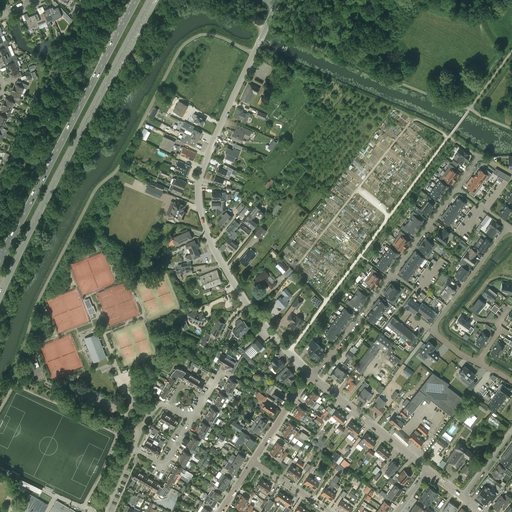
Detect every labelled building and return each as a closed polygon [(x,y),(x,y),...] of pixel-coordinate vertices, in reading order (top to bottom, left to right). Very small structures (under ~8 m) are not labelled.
[(54,6),(49,8),(54,19),(59,17),(62,15),(58,6),(55,8),(54,6)] [(50,21),(54,19),(49,8),(44,10),(45,12),(42,13),(46,22),(48,27),(52,26),(50,21)] [(43,23),(46,22),(42,13),(39,14),(38,12),(33,14),(38,26),(43,24),(43,23)] [(33,28),(38,26),(33,14),(28,17),(29,18),(26,20),(27,23),(30,29),(33,28)] [(72,20),(66,14),(63,17),(70,24),(72,20)] [(0,55),(10,51),(8,46),(7,43),(0,45),(0,55)] [(12,56),(10,51),(0,55),(0,61),(7,58),(8,61),(16,58),(15,55),(12,56)] [(16,58),(8,61),(9,64),(5,66),(7,71),(17,67),(19,66),(17,61),(17,60),(16,58)] [(19,72),(17,67),(7,71),(9,76),(12,75),(12,76),(14,76),(14,78),(21,75),(20,71),(19,72)] [(13,88),(22,93),(24,88),(26,89),(28,85),(19,81),(19,82),(17,82),(16,84),(15,83),(13,88)] [(257,94),(259,89),(248,83),(240,100),(250,104),(255,93),(257,94)] [(19,98),(22,93),(13,88),(10,93),(19,98)] [(6,98),(3,103),(12,107),(15,102),(6,98)] [(178,101),(173,111),(166,124),(170,126),(176,129),(188,106),(178,101)] [(3,113),(12,117),(13,114),(11,113),(10,113),(12,107),(3,103),(1,108),(5,110),(3,113)] [(233,116),(236,117),(236,118),(237,119),(238,118),(239,119),(240,117),(243,118),(245,114),(242,112),(243,111),(237,108),(233,116)] [(265,120),(267,115),(267,114),(258,111),(256,116),(265,120)] [(7,118),(8,118),(10,119),(12,117),(3,113),(2,115),(0,114),(0,120),(5,123),(7,118)] [(202,126),(203,125),(204,123),(205,120),(194,114),(192,118),(195,119),(193,121),(202,126)] [(185,129),(192,133),(191,135),(198,139),(201,133),(193,129),(194,127),(184,121),(181,126),(186,128),(185,129)] [(236,128),(231,138),(239,141),(240,138),(242,138),(243,136),(248,138),(251,131),(243,128),(242,131),(236,128)] [(198,139),(191,135),(188,141),(195,145),(198,139)] [(164,136),(159,146),(170,151),(175,141),(164,136)] [(271,150),(277,142),(274,140),(268,148),(271,150)] [(183,147),(180,155),(192,161),(196,153),(183,147)] [(237,156),(239,151),(234,148),(233,150),(227,148),(225,152),(227,152),(225,158),(226,158),(226,159),(226,161),(227,161),(229,161),(229,159),(233,161),(234,159),(232,159),(234,155),(237,156)] [(459,156),(456,160),(462,164),(465,160),(466,161),(469,156),(467,154),(464,152),(460,149),(456,154),(459,156)] [(178,161),(175,168),(182,171),(181,173),(186,176),(190,166),(178,161)] [(163,162),(161,169),(168,171),(171,165),(163,162)] [(445,171),(455,179),(458,174),(453,170),(455,167),(450,164),(448,166),(448,167),(445,171)] [(224,177),(227,170),(219,167),(216,174),(224,177)] [(485,179),(484,180),(486,181),(492,174),(486,169),(484,172),(480,169),(476,173),(485,179)] [(451,184),(455,179),(445,171),(441,176),(439,178),(444,182),(446,180),(451,184)] [(473,178),(482,185),(483,184),(482,183),(484,180),(485,179),(476,173),(473,178)] [(213,182),(221,185),(225,186),(227,180),(223,179),(224,178),(215,175),(213,182)] [(173,179),(171,184),(183,189),(186,182),(176,178),(176,179),(174,178),(173,179)] [(267,188),(274,180),(270,178),(264,185),(267,188)] [(470,182),(479,189),(482,185),(473,178),(470,182)] [(436,184),(444,191),(448,186),(439,180),(436,184)] [(156,183),(156,184),(152,182),(150,185),(155,187),(162,191),(164,186),(156,183)] [(479,189),(470,182),(466,186),(471,190),(469,192),(474,196),(479,189)] [(180,196),(183,189),(171,184),(169,188),(169,190),(171,190),(171,192),(180,196)] [(444,191),(436,184),(433,189),(441,195),(444,191)] [(155,195),(158,189),(147,185),(145,191),(155,195)] [(441,195),(433,189),(429,193),(438,200),(441,195)] [(427,214),(434,205),(431,202),(432,200),(428,196),(426,199),(427,200),(424,205),(420,209),(419,208),(417,211),(421,214),(423,212),(427,214)] [(455,201),(463,208),(466,203),(458,197),(455,201)] [(175,202),(171,201),(168,210),(171,211),(169,216),(168,219),(174,222),(176,219),(179,220),(181,215),(182,215),(184,211),(183,210),(185,205),(178,202),(178,203),(175,202)] [(212,201),(212,208),(219,208),(219,210),(225,210),(225,201),(212,201)] [(463,208),(455,201),(451,206),(460,212),(463,208)] [(236,209),(239,211),(245,205),(241,202),(236,209)] [(506,205),(499,214),(505,218),(511,209),(511,207),(511,205),(508,202),(506,205)] [(281,206),(277,203),(270,212),(274,215),(281,206)] [(242,221),(252,228),(257,222),(252,219),(256,214),(260,218),(264,213),(260,210),(260,209),(255,205),(242,221)] [(248,208),(246,206),(240,212),(243,215),(248,208)] [(460,212),(451,206),(448,210),(457,216),(460,212)] [(445,215),(453,221),(457,216),(448,210),(445,215)] [(409,221),(418,228),(420,225),(419,225),(422,222),(416,218),(418,215),(413,211),(411,214),(412,214),(407,220),(408,221),(409,221)] [(226,212),(218,222),(224,227),(232,217),(226,212)] [(453,221),(445,215),(442,219),(450,225),(453,221)] [(235,219),(235,220),(234,220),(226,230),(231,234),(239,224),(240,222),(237,219),(235,219)] [(492,220),(489,225),(491,227),(486,232),(492,237),(497,231),(498,232),(502,227),(499,225),(496,222),(495,223),(492,220)] [(409,221),(408,221),(404,226),(402,225),(400,228),(406,232),(408,229),(413,233),(416,230),(418,228),(409,221)] [(242,224),(237,230),(246,236),(251,230),(242,224)] [(260,226),(254,234),(260,238),(266,231),(260,226)] [(435,237),(444,243),(448,238),(446,237),(450,233),(444,228),(441,233),(439,231),(435,237)] [(396,239),(405,246),(409,241),(403,237),(405,234),(400,230),(398,233),(399,234),(395,239),(396,239)] [(171,238),(175,246),(192,238),(188,231),(171,238)] [(230,237),(229,236),(223,244),(226,247),(226,246),(233,252),(238,245),(233,241),(233,240),(230,237)] [(481,244),(478,241),(473,248),(478,252),(480,249),(484,252),(491,242),(486,238),(481,244)] [(402,250),(405,246),(396,239),(393,244),(402,250)] [(422,243),(432,251),(435,246),(436,247),(438,244),(433,240),(431,243),(426,239),(422,243)] [(199,255),(196,249),(199,248),(197,244),(196,244),(194,240),(186,244),(188,248),(190,252),(187,253),(188,255),(185,256),(187,261),(193,258),(199,255)] [(432,251),(422,243),(419,248),(424,252),(422,255),(427,259),(429,256),(429,255),(432,251)] [(386,251),(394,258),(398,253),(389,247),(386,251)] [(248,249),(239,260),(246,266),(255,256),(248,249)] [(463,258),(461,260),(464,263),(466,260),(467,261),(472,264),(476,259),(473,257),(477,253),(471,249),(468,253),(466,252),(462,257),(463,258)] [(391,262),(394,258),(386,251),(383,256),(391,262)] [(413,256),(421,263),(425,258),(416,252),(413,256)] [(391,262),(383,256),(379,260),(388,267),(391,262)] [(421,263),(413,256),(410,261),(418,267),(421,263)] [(284,272),(288,268),(281,260),(277,264),(284,272)] [(388,267),(379,260),(376,265),(385,271),(388,267)] [(418,267),(410,261),(406,265),(415,271),(418,267)] [(415,271),(406,265),(403,270),(412,276),(415,271)] [(455,275),(461,280),(468,271),(462,267),(455,275)] [(367,276),(377,283),(381,279),(375,274),(377,272),(372,268),(370,271),(371,271),(367,276)] [(208,288),(205,289),(202,291),(204,295),(210,292),(209,287),(221,282),(216,270),(211,272),(212,276),(210,277),(211,280),(210,281),(209,280),(208,281),(208,284),(206,285),(208,288)] [(264,270),(255,279),(260,284),(264,280),(271,288),(276,284),(274,281),(274,280),(264,270)] [(412,276),(403,270),(400,274),(408,280),(412,276)] [(200,276),(205,289),(208,288),(206,285),(208,284),(208,281),(209,280),(210,281),(211,280),(210,277),(212,276),(211,272),(200,276)] [(444,282),(448,277),(442,273),(438,278),(444,282)] [(374,288),(377,283),(367,276),(364,281),(363,280),(361,284),(366,287),(368,284),(374,288)] [(511,292),(511,283),(509,283),(509,284),(502,283),(501,290),(505,291),(505,292),(508,293),(508,291),(511,292)] [(391,284),(388,289),(398,297),(404,289),(398,286),(397,288),(391,284)] [(354,295),(363,302),(365,300),(367,296),(362,292),(363,290),(358,285),(356,288),(358,290),(354,295)] [(447,285),(440,294),(448,300),(450,297),(453,294),(455,291),(447,285)] [(482,294),(491,301),(497,294),(488,287),(482,294)] [(280,297),(276,300),(283,308),(288,303),(286,301),(291,296),(285,289),(282,292),(285,296),(281,299),(280,297)] [(388,289),(384,294),(389,298),(388,300),(393,304),(398,297),(388,289)] [(363,302),(354,295),(349,301),(347,299),(345,302),(351,307),(353,304),(358,308),(361,305),(363,302)] [(298,297),(292,306),(294,308),(297,309),(300,305),(303,301),(298,297)] [(312,300),(316,303),(314,305),(317,307),(318,305),(321,301),(314,297),(312,300)] [(89,298),(84,300),(91,317),(93,316),(92,314),(96,312),(93,305),(92,306),(89,298)] [(409,310),(415,302),(410,298),(403,306),(409,310)] [(482,308),(486,304),(479,299),(471,308),(477,312),(481,307),(482,308)] [(376,304),(385,311),(387,312),(392,305),(387,301),(385,304),(380,300),(376,304)] [(415,302),(409,310),(414,314),(416,311),(420,305),(415,302)] [(421,315),(427,306),(422,302),(420,305),(416,311),(421,315)] [(381,315),(385,311),(376,304),(373,308),(381,315)] [(426,319),(432,310),(427,306),(421,315),(426,318),(426,319)] [(344,308),(341,312),(349,318),(353,314),(344,308)] [(378,319),(381,315),(373,308),(369,312),(378,319)] [(432,310),(426,319),(431,322),(438,314),(432,310)] [(204,318),(205,317),(205,316),(203,316),(202,313),(199,314),(197,313),(196,311),(188,314),(189,317),(188,318),(189,320),(190,320),(191,323),(194,322),(202,325),(202,322),(205,321),(204,318)] [(341,312),(338,317),(346,323),(349,318),(341,312)] [(378,319),(369,312),(366,317),(374,323),(378,319)] [(292,322),(290,325),(293,327),(293,328),(294,329),(295,329),(296,329),(303,320),(296,316),(296,317),(291,313),(287,319),(290,321),(292,322)] [(334,321),(343,327),(346,323),(338,317),(334,321)] [(391,329),(398,321),(393,317),(386,325),(391,329)] [(461,317),(457,323),(466,329),(470,324),(461,317)] [(235,334),(246,324),(243,321),(242,322),(240,319),(238,319),(235,323),(235,324),(237,327),(232,331),(235,334)] [(217,320),(211,333),(218,336),(224,324),(217,320)] [(334,321),(331,325),(340,332),(343,327),(334,321)] [(398,321),(391,329),(396,333),(403,325),(398,321)] [(238,338),(249,328),(246,324),(235,334),(233,336),(236,340),(238,337),(238,338)] [(331,325),(328,330),(336,336),(340,332),(331,325)] [(396,333),(401,337),(407,329),(403,325),(396,333)] [(406,341),(412,333),(407,329),(401,337),(406,341)] [(336,336),(328,330),(325,334),(333,340),(336,336)] [(206,332),(203,339),(201,344),(205,346),(206,342),(207,343),(209,338),(208,338),(210,334),(206,332)] [(482,332),(476,342),(482,346),(488,336),(482,332)] [(106,358),(97,333),(84,338),(93,363),(106,358)] [(384,351),(386,349),(388,346),(391,341),(380,333),(373,343),(366,352),(373,357),(380,348),(384,351)] [(412,333),(406,341),(411,345),(418,337),(412,333)] [(354,344),(357,347),(363,340),(360,338),(354,344)] [(239,349),(237,350),(248,360),(251,358),(259,350),(258,349),(262,346),(257,339),(252,343),(252,344),(253,344),(246,350),(246,349),(244,350),(241,347),(239,349)] [(312,354),(320,345),(312,340),(308,345),(311,347),(308,351),(312,355),(313,355),(312,354)] [(499,340),(492,351),(498,356),(506,345),(499,340)] [(427,357),(434,362),(438,356),(432,351),(435,347),(429,341),(426,345),(424,343),(421,346),(423,348),(420,352),(427,357)] [(312,354),(313,355),(317,358),(324,349),(320,345),(312,354)] [(388,346),(386,349),(389,351),(387,354),(391,357),(389,360),(391,362),(393,359),(398,363),(401,360),(392,353),(394,351),(391,348),(391,347),(388,346)] [(221,364),(225,356),(221,354),(222,353),(218,350),(215,356),(218,357),(216,361),(221,364)] [(346,365),(350,359),(354,353),(349,350),(345,356),(348,358),(344,363),(346,365)] [(225,356),(221,364),(226,366),(230,359),(225,356)] [(232,366),(235,367),(238,362),(236,361),(236,359),(232,357),(230,359),(226,366),(230,369),(232,366)] [(275,357),(270,361),(273,365),(271,366),(277,372),(285,364),(284,364),(284,363),(283,361),(282,361),(280,359),(278,361),(275,357)] [(340,383),(347,374),(344,371),(345,369),(346,370),(348,367),(344,364),(342,366),(343,368),(339,373),(335,379),(340,383)] [(354,368),(355,368),(360,372),(362,373),(364,370),(357,364),(354,368)] [(397,365),(391,373),(394,375),(400,367),(397,365)] [(343,368),(342,366),(340,369),(337,366),(335,369),(334,369),(330,375),(335,379),(339,373),(343,368)] [(459,372),(469,381),(470,381),(471,382),(467,386),(471,389),(476,383),(473,380),(472,380),(471,379),(475,375),(464,366),(459,372)] [(172,370),(169,375),(177,380),(177,378),(180,378),(181,378),(186,371),(180,368),(180,369),(177,367),(176,368),(175,368),(173,370),(172,370)] [(292,375),(293,375),(294,374),(289,369),(287,371),(285,368),(275,377),(278,374),(285,382),(287,380),(290,383),(295,379),(292,375)] [(354,372),(359,375),(357,379),(359,380),(362,376),(360,374),(361,373),(356,369),(354,372)] [(186,371),(181,378),(186,381),(190,374),(186,371)] [(405,407),(404,407),(407,409),(410,412),(411,413),(419,403),(421,405),(425,400),(429,403),(431,400),(434,402),(438,405),(437,405),(437,406),(437,407),(438,408),(451,389),(447,386),(449,384),(432,373),(428,378),(413,397),(410,401),(405,407)] [(190,374),(186,381),(191,384),(195,377),(190,374)] [(169,375),(167,380),(174,384),(177,380),(169,375)] [(195,377),(191,384),(195,387),(199,379),(195,377)] [(237,383),(239,380),(234,377),(232,380),(229,378),(226,383),(234,387),(236,382),(237,383)] [(348,383),(345,387),(350,391),(355,384),(353,383),(354,380),(350,377),(346,382),(348,383)] [(199,379),(195,387),(199,389),(204,382),(199,379)] [(167,380),(164,385),(171,389),(174,384),(167,380)] [(231,392),(234,387),(226,383),(223,387),(226,389),(225,392),(229,394),(232,396),(234,393),(231,392)] [(501,383),(497,388),(498,389),(507,396),(508,396),(511,391),(501,383)] [(164,385),(161,389),(168,394),(171,389),(164,385)] [(275,385),(269,393),(281,401),(285,395),(279,391),(280,388),(275,385)] [(360,392),(357,396),(363,401),(365,398),(369,401),(373,395),(370,393),(370,392),(366,388),(362,385),(359,389),(361,391),(360,392)] [(380,385),(376,391),(380,394),(384,388),(380,385)] [(161,389),(158,394),(166,398),(168,394),(161,389)] [(451,389),(438,408),(439,409),(440,408),(441,408),(451,416),(464,399),(451,389)] [(498,389),(495,394),(504,400),(507,396),(498,389)] [(219,392),(216,397),(224,401),(226,397),(227,397),(229,394),(225,392),(224,391),(222,394),(219,392)] [(313,391),(309,396),(317,402),(317,403),(321,398),(321,397),(319,396),(313,391)] [(495,394),(492,398),(500,405),(504,400),(495,394)] [(309,396),(305,401),(313,407),(316,409),(319,404),(317,403),(317,402),(309,396)] [(375,401),(376,402),(371,408),(380,415),(385,408),(383,407),(386,402),(378,396),(375,401)] [(221,406),(224,401),(216,397),(213,401),(216,403),(215,406),(220,409),(222,406),(221,406)] [(492,398),(488,403),(497,410),(500,405),(492,398)] [(266,402),(264,404),(262,403),(259,406),(262,408),(261,411),(263,412),(265,410),(272,414),(275,408),(266,402)] [(219,412),(220,409),(215,406),(213,409),(210,407),(207,411),(215,416),(218,411),(219,412)] [(295,409),(312,420),(313,418),(307,415),(309,412),(299,406),(297,409),(296,408),(295,409)] [(295,412),(294,414),(307,423),(308,421),(310,422),(312,420),(295,409),(294,411),(295,412)] [(332,416),(336,419),(341,413),(337,409),(332,416)] [(402,415),(400,417),(393,425),(398,429),(404,423),(405,422),(402,419),(404,417),(405,417),(408,413),(410,415),(411,413),(410,412),(407,409),(405,412),(402,415)] [(212,420),(215,416),(207,411),(204,416),(208,418),(206,421),(212,424),(213,425),(215,422),(212,420)] [(159,420),(164,423),(168,415),(163,412),(159,420)] [(329,419),(332,416),(332,415),(329,412),(326,415),(323,419),(326,421),(328,418),(329,419)] [(346,417),(341,413),(336,419),(341,423),(346,417)] [(257,416),(253,422),(263,428),(267,423),(262,419),(264,417),(259,414),(258,416),(257,417),(257,416)] [(173,418),(168,415),(164,423),(168,425),(173,418)] [(389,421),(393,425),(400,417),(398,415),(396,417),(394,415),(389,421)] [(496,427),(500,422),(491,415),(487,420),(496,427)] [(323,421),(319,417),(317,416),(314,421),(319,424),(318,425),(320,427),(324,422),(323,421)] [(177,421),(173,418),(168,425),(173,428),(177,421)] [(232,420),(229,425),(239,431),(242,427),(232,420)] [(210,427),(212,424),(206,421),(205,424),(201,422),(199,426),(206,431),(209,426),(210,427)] [(346,427),(351,431),(355,425),(351,421),(346,427)] [(259,434),(263,428),(253,422),(250,428),(248,427),(247,430),(253,434),(255,431),(259,434)] [(286,428),(294,433),(295,434),(296,434),(297,431),(294,429),(296,426),(290,422),(286,428)] [(355,425),(351,431),(349,434),(353,438),(356,435),(360,429),(355,425)] [(204,435),(206,431),(199,426),(196,431),(199,433),(198,435),(202,438),(203,438),(204,436),(204,435)] [(294,434),(294,433),(286,428),(282,434),(288,438),(289,438),(291,439),(294,435),(294,434)] [(395,429),(392,432),(406,444),(409,441),(395,429)] [(415,430),(408,438),(413,442),(420,434),(415,430)] [(235,435),(232,440),(235,442),(234,445),(239,448),(244,440),(247,435),(242,431),(239,437),(235,435)] [(296,434),(295,434),(299,436),(304,439),(306,441),(309,436),(307,435),(302,431),(300,433),(297,431),(296,434)] [(366,433),(361,439),(358,443),(363,447),(366,443),(371,437),(366,433)] [(300,447),(303,443),(305,440),(299,436),(295,434),(294,437),(297,439),(298,440),(296,444),(295,443),(294,446),(299,450),(301,447),(300,447)] [(421,435),(420,434),(413,442),(418,447),(423,441),(419,437),(421,435)] [(202,438),(198,435),(196,435),(195,437),(192,435),(189,440),(196,445),(199,440),(200,440),(202,438)] [(247,435),(244,440),(247,442),(246,444),(251,447),(255,441),(251,439),(252,438),(247,435)] [(436,442),(444,448),(450,440),(442,435),(436,442)] [(376,441),(371,437),(366,443),(371,447),(376,441)] [(148,450),(152,442),(147,440),(143,447),(148,450)] [(160,440),(157,445),(152,452),(157,455),(161,448),(160,447),(164,442),(160,440)] [(194,449),(196,445),(189,440),(186,445),(189,447),(188,449),(193,453),(195,453),(196,451),(194,449)] [(148,450),(152,452),(157,445),(152,442),(148,450)] [(277,442),(274,447),(282,453),(283,451),(281,450),(283,446),(277,442)] [(447,460),(450,463),(458,453),(460,454),(465,447),(458,442),(454,447),(455,448),(447,460)] [(376,451),(381,455),(385,449),(381,445),(376,451)] [(281,454),(282,453),(274,447),(270,453),(276,457),(279,452),(281,454)] [(472,453),(465,447),(460,454),(458,453),(450,463),(458,469),(467,457),(468,458),(472,453)] [(191,455),(193,453),(188,449),(186,452),(183,450),(180,455),(188,459),(190,455),(191,455)] [(390,453),(385,449),(381,455),(385,459),(390,453)] [(374,453),(372,451),(369,454),(368,456),(365,459),(368,461),(374,453)] [(335,452),(330,458),(335,462),(340,456),(335,452)] [(231,456),(235,459),(241,462),(244,457),(238,453),(236,456),(232,454),(231,456)] [(185,464),(188,459),(180,455),(177,460),(180,462),(179,464),(184,467),(186,464),(185,464)] [(237,468),(241,462),(235,459),(231,456),(229,459),(233,461),(231,464),(237,468)] [(511,460),(505,456),(501,460),(510,466),(511,467),(511,466),(511,460)] [(349,464),(344,460),(341,464),(346,468),(349,464)] [(389,477),(390,476),(393,472),(393,473),(399,466),(393,461),(388,468),(389,469),(385,474),(389,477)] [(234,473),(237,468),(231,464),(228,462),(224,467),(223,466),(221,469),(229,474),(231,471),(234,473)] [(175,464),(172,469),(179,473),(182,468),(175,464)] [(466,475),(467,476),(472,469),(471,468),(467,465),(465,464),(460,470),(462,472),(466,475)] [(287,472),(292,475),(298,467),(297,466),(295,468),(291,465),(287,472)] [(492,474),(499,479),(504,471),(510,476),(511,472),(505,468),(504,469),(499,465),(492,474)] [(375,475),(380,469),(376,466),(372,472),(375,475)] [(299,468),(298,467),(292,475),(298,479),(302,473),(297,470),(299,468)] [(176,478),(179,473),(172,469),(169,474),(176,478)] [(227,476),(229,474),(221,469),(220,472),(222,473),(218,478),(227,484),(231,478),(227,476)] [(132,477),(137,480),(141,473),(136,470),(132,477)] [(395,474),(392,478),(400,484),(401,482),(404,484),(411,477),(403,470),(399,475),(398,476),(395,474)] [(137,480),(141,483),(146,476),(141,473),(137,480)] [(169,474),(166,478),(173,482),(176,478),(169,474)] [(325,487),(320,494),(324,497),(325,495),(326,497),(330,491),(334,486),(335,483),(336,483),(340,478),(336,475),(332,481),(330,483),(327,488),(325,487)] [(141,483),(146,486),(150,478),(146,476),(141,483)] [(308,484),(310,485),(314,480),(309,476),(304,483),(307,485),(308,484)] [(388,481),(394,484),(390,489),(398,495),(402,489),(398,487),(400,484),(391,477),(388,481)] [(146,486),(151,488),(155,481),(150,478),(146,486)] [(171,487),(173,482),(166,478),(164,483),(171,487)] [(223,490),(227,484),(218,478),(217,481),(219,482),(217,485),(215,484),(213,486),(219,490),(220,487),(223,490)] [(257,486),(262,489),(266,483),(261,479),(257,486)] [(314,480),(310,485),(312,487),(311,488),(314,490),(319,483),(314,480)] [(160,484),(155,481),(151,488),(155,491),(160,484)] [(24,492),(26,487),(18,483),(16,488),(24,492)] [(171,487),(164,483),(163,484),(161,484),(160,484),(155,491),(156,492),(155,493),(158,494),(158,493),(160,494),(158,497),(161,498),(166,497),(166,494),(167,491),(168,492),(171,487)] [(271,486),(266,483),(262,489),(267,493),(271,486)] [(208,494),(211,496),(217,500),(220,495),(217,493),(219,490),(213,486),(211,485),(209,488),(211,489),(208,494)] [(419,498),(424,502),(433,490),(428,486),(419,498)] [(477,495),(482,499),(489,490),(485,486),(477,495)] [(482,499),(487,503),(490,498),(493,500),(497,495),(494,493),(495,492),(491,488),(489,490),(482,499)] [(398,495),(390,489),(387,495),(394,500),(398,495)] [(437,493),(433,490),(424,502),(428,505),(432,499),(434,500),(436,497),(435,496),(437,493)] [(330,491),(326,497),(328,498),(327,499),(331,501),(336,494),(330,491)] [(274,499),(280,503),(285,496),(279,492),(274,499)] [(30,494),(23,505),(35,511),(43,511),(48,505),(30,494)] [(242,495),(239,501),(247,506),(248,505),(246,504),(249,499),(242,495)] [(504,497),(501,495),(493,506),(499,510),(504,504),(506,506),(511,498),(509,496),(508,498),(505,496),(504,497)] [(213,506),(217,500),(211,496),(207,501),(205,500),(203,503),(208,506),(210,504),(213,506)] [(285,496),(280,503),(287,508),(292,500),(285,496)] [(270,499),(265,508),(268,510),(274,502),(270,499)] [(76,511),(57,500),(49,511),(76,511)] [(337,506),(343,510),(347,504),(341,500),(337,506)] [(208,506),(203,503),(200,501),(198,504),(201,505),(198,511),(200,511),(208,511),(210,511),(207,509),(208,506)] [(246,508),(247,506),(239,501),(235,507),(241,510),(244,506),(246,508)] [(384,501),(380,506),(386,510),(390,505),(384,501)] [(442,511),(447,511),(453,504),(449,501),(442,511)] [(153,503),(151,507),(148,511),(154,511),(156,510),(154,508),(156,505),(153,503)]
